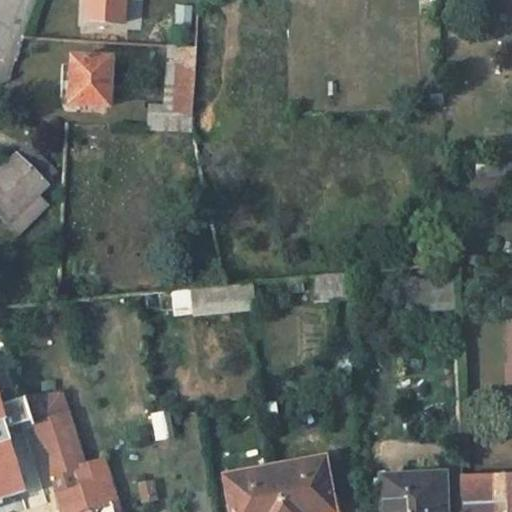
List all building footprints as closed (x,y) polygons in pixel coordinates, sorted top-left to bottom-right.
[(122,0),(84,0),(83,21),(121,22),(122,0)] [(191,26),(192,6),(176,5),(175,25),(191,26)] [(177,46),(170,45),(166,106),(173,107),(177,46)] [(196,47),(177,46),(173,107),(173,114),(192,116),(196,47)] [(109,58),(69,57),(66,105),(105,107),(109,58)] [(166,106),(150,106),(149,113),(173,114),(173,107),(166,106)] [(173,114),(149,113),(148,127),(193,129),(191,121),(192,116),(173,114)] [(27,144),(0,170),(0,217),(6,223),(34,195),(56,174),(27,144)] [(511,164),(475,166),(476,176),(511,174),(511,164)] [(34,195),(6,223),(17,234),(45,206),(34,195)] [(351,274),(317,277),(321,298),(352,295),(351,274)] [(452,276),(406,281),(407,313),(454,310),(452,276)] [(301,279),(286,280),(287,294),(302,292),(301,279)] [(250,284),(237,285),(242,309),(253,308),(250,284)] [(237,285),(191,289),(193,308),(194,314),(242,309),(237,285)] [(191,289),(160,292),(162,311),(193,308),(191,289)] [(351,341),(338,341),(339,378),(352,377),(351,341)] [(48,476),(55,495),(79,487),(73,468),(83,465),(58,391),(22,397),(48,476)] [(277,415),(274,400),(263,402),(266,416),(277,415)] [(0,409),(0,496),(25,489),(0,409)] [(173,437),(168,411),(152,413),(156,439),(173,437)] [(332,511),(322,458),(223,477),(230,511),(332,511)] [(83,465),(73,468),(79,487),(80,487),(93,483),(97,495),(99,502),(113,498),(102,459),(83,465)] [(511,511),(511,473),(461,475),(463,511),(511,511)] [(155,489),(149,474),(137,478),(143,494),(155,489)] [(443,511),(442,475),(381,478),(382,511),(443,511)] [(93,483),(80,487),(97,495),(93,483)] [(79,487),(55,495),(60,511),(118,511),(113,498),(99,502),(97,495),(80,487),(79,487)]
